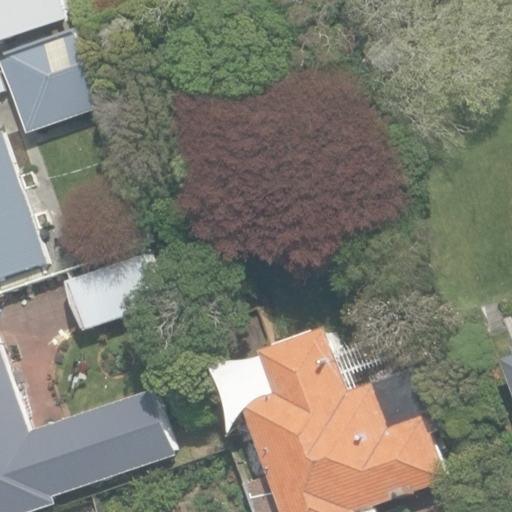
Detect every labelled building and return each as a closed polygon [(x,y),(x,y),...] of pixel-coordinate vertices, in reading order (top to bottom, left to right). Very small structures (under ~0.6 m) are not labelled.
[(0,0),(0,43),(73,19),(66,0),(0,0)] [(34,134),(114,105),(86,28),(6,57),(34,134)] [(0,279),(58,261),(12,131),(0,134),(0,286),(2,286),(0,283),(0,279)] [(74,281),(91,330),(170,302),(153,253),(74,281)] [(251,483),(261,511),(389,511),(387,504),(459,479),(443,432),(456,427),(435,366),(362,391),(340,326),(285,345),(273,310),(220,328),(252,420),(270,414),(289,470),(251,483)] [(365,383),(431,360),(416,319),(350,342),(365,383)] [(0,511),(33,511),(63,502),(61,495),(182,454),(160,389),(38,429),(4,326),(0,326),(0,511)]
